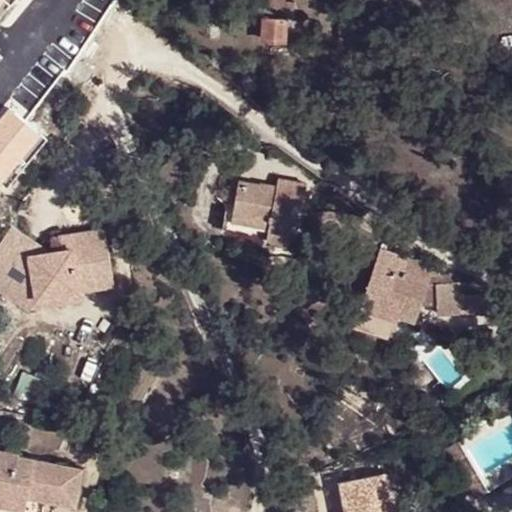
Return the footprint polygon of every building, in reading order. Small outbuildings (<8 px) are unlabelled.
[(283,0),(266,0),(266,8),(292,9),(292,0),(283,0)] [(285,15),(263,14),(263,37),(284,38),(285,15)] [(339,20),(338,42),(353,42),(355,22),(339,20)] [(260,188),(260,183),(238,179),(231,215),(224,213),(221,231),(266,239),(265,241),(285,245),(290,222),(298,223),(306,183),(277,178),(276,186),(275,191),(260,188)] [(76,283),(112,276),(101,228),(56,237),(59,251),(44,253),(36,249),(30,256),(12,285),(7,293),(30,308),(36,301),(78,293),(76,283)] [(15,248),(20,240),(8,232),(2,240),(15,248)] [(2,240),(0,243),(0,259),(9,246),(15,250),(15,248),(2,240)] [(30,256),(36,249),(20,240),(15,248),(30,256)] [(0,259),(0,277),(12,285),(30,256),(15,248),(15,250),(9,246),(0,259)] [(363,299),(385,306),(388,298),(402,302),(399,311),(398,316),(414,321),(423,297),(436,304),(438,312),(460,314),(460,282),(450,282),(449,274),(439,274),(439,267),(406,257),(401,270),(374,261),(363,299)] [(0,277),(0,297),(27,315),(80,302),(78,293),(113,287),(112,276),(76,283),(78,293),(36,301),(30,308),(7,293),(12,285),(0,277)] [(388,298),(385,306),(399,311),(402,302),(388,298)] [(359,308),(353,330),(374,337),(381,316),(359,308)] [(511,409),(458,446),(486,494),(511,477),(511,458),(486,475),(471,450),(511,424),(511,409)] [(472,503),(486,494),(458,446),(442,455),(472,503)] [(0,456),(0,485),(63,463),(19,455),(18,459),(0,456)] [(63,463),(0,485),(0,497),(5,498),(2,511),(24,511),(26,505),(28,495),(39,496),(37,507),(68,511),(75,511),(84,466),(63,463)] [(28,495),(26,505),(37,507),(39,496),(28,495)]
